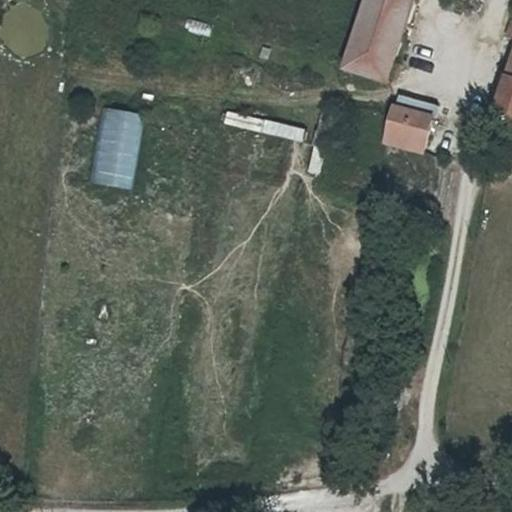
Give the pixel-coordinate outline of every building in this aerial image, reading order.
[(421,29),(420,0),(409,0),(393,3),(395,33),(421,29)] [(213,37),(215,25),(167,14),(165,25),(213,37)] [(374,143),(387,39),(338,31),(336,56),(325,140),(360,143),(374,143)] [(511,48),(506,48),(483,156),(511,159),(511,48)] [(387,146),(431,159),(442,118),(399,106),(387,146)] [(90,182),(133,191),(148,117),(105,108),(90,182)] [(381,171),(357,172),(354,199),(372,201),(414,204),(419,157),(383,153),(381,171)]
